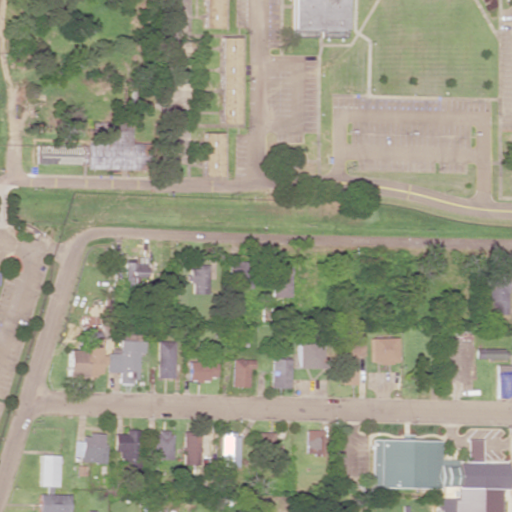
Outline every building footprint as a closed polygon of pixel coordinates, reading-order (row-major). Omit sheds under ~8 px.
[(221,0),(221,28),(203,28),(203,0),(221,0)] [(345,0),(345,29),(291,29),(291,0),(345,0)] [(220,37),(239,37),(238,125),(219,125),(220,37)] [(84,164),(83,164),(35,164),(35,146),(79,146),(80,146),(84,146),(84,143),(103,143),(104,122),(129,122),(129,143),(150,144),(150,169),(84,168),(84,164)] [(220,176),(202,176),(202,132),(221,132),(220,176)] [(241,262),(227,260),(224,284),(250,288),(252,270),(240,268),(241,262)] [(287,297),(288,265),(270,265),(269,297),(287,297)] [(206,266),(188,267),(189,294),(206,294),(206,266)] [(482,301),(491,302),(491,314),(505,315),(506,273),(483,272),(482,301)] [(65,350),(65,376),(102,376),(101,338),(85,338),(85,363),(82,363),(82,350),(65,350)] [(367,338),(367,363),(393,363),(393,338),(367,338)] [(106,372),(117,373),(117,382),(138,383),(139,341),(118,340),(118,351),(106,351),(106,372)] [(319,368),(319,340),(295,340),(295,369),(319,368)] [(173,341),(155,341),(155,378),(172,378),(173,341)] [(362,342),(337,341),(337,384),(354,385),(354,355),(362,356),(362,342)] [(502,359),(502,349),(473,348),(472,359),(502,359)] [(214,380),(215,357),(187,356),(186,379),(214,380)] [(248,369),(253,369),(253,359),(231,359),(231,387),(247,387),(248,369)] [(269,388),(288,388),(289,359),(270,359),(269,388)] [(508,365),(494,365),(494,398),(507,398),(508,365)] [(116,469),(134,469),(133,430),(124,430),(125,434),(115,434),(116,469)] [(171,431),(153,430),(152,459),(170,459),(171,431)] [(321,430),(303,430),(303,453),(321,454),(321,430)] [(197,465),(199,433),(182,432),(181,464),(197,465)] [(236,466),(236,432),(219,432),(218,466),(236,466)] [(273,433),(259,432),(258,466),(272,466),(273,458),(280,458),(281,445),(272,445),(273,433)] [(73,441),(72,460),(102,462),(103,435),(81,434),(80,441),(73,441)] [(368,488),(505,489),(505,462),(438,461),(438,441),(369,440),(368,488)] [(56,487),(57,456),(38,455),(37,486),(56,487)] [(65,511),(66,495),(39,494),(38,511),(65,511)]
